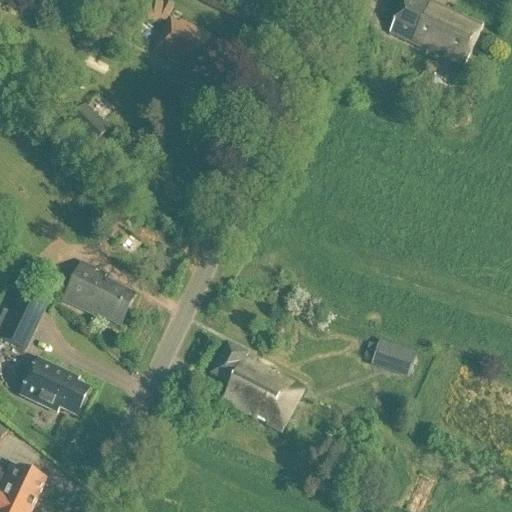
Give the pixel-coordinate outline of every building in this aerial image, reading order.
[(84,0),(97,11),(105,2),(103,0),(84,0)] [(463,71),(481,33),(481,31),(415,0),(404,0),(388,35),(463,71)] [(211,37),(179,22),(179,24),(169,19),(153,53),(193,73),(211,37)] [(215,124),(228,99),(172,71),(157,102),(190,118),(193,112),(215,124)] [(85,107),(67,126),(93,150),(111,131),(85,107)] [(113,187),(97,206),(124,229),(140,211),(113,187)] [(121,327),(135,297),(103,282),(104,278),(81,267),(63,305),(98,321),(100,317),(121,327)] [(46,308),(19,295),(0,335),(0,340),(25,352),(46,308)] [(372,362),(370,367),(408,379),(416,355),(379,343),(377,347),(369,345),(364,360),(372,362)] [(304,393),(294,388),(244,361),(246,357),(225,347),(209,378),(229,389),(220,405),(281,437),(304,393)] [(91,394),(78,388),(80,383),(40,363),(22,399),(58,417),(61,413),(77,421),(91,394)] [(0,493),(34,509),(46,483),(19,470),(14,478),(0,471),(0,493)] [(0,511),(32,511),(34,509),(0,493),(0,511)]
